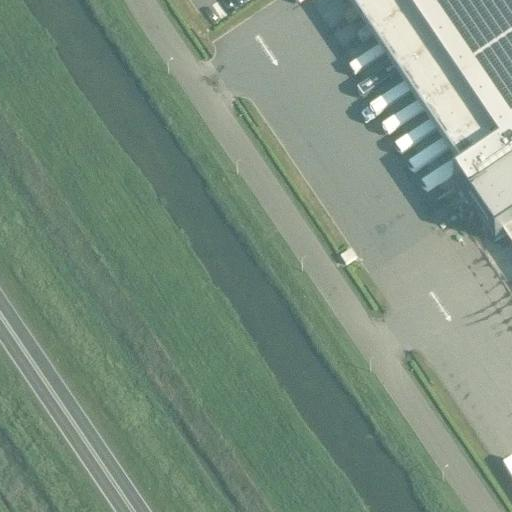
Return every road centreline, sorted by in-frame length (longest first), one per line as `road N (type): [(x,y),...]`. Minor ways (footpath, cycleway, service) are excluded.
road 1 (unclassified): [(137,0),(483,511)]
road 2 (trunk): [(140,511),(0,304)]
road 3 (unknown): [(381,361),(453,310),(472,313),(511,372)]
